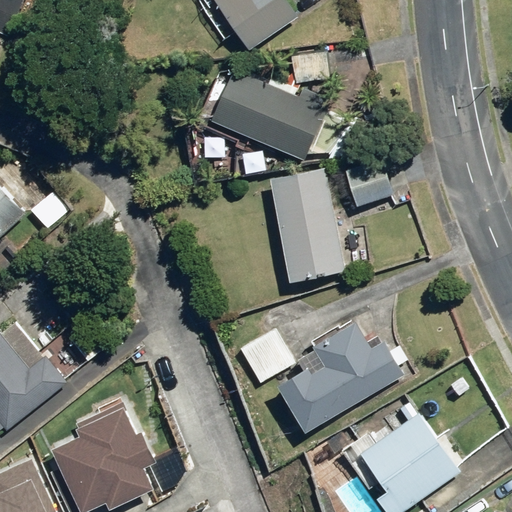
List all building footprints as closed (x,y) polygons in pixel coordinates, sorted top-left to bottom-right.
[(27,0),(0,0),(0,25),(12,32),(27,0)] [(297,0),(230,0),(259,43),(306,12),(297,0)] [(325,109),(239,69),(214,121),(300,162),(325,109)] [(392,153),(353,162),(361,202),(401,193),(392,153)] [(331,163),(279,174),(300,274),(352,264),(331,163)] [(0,171),(0,242),(36,209),(0,171)] [(74,205),(59,189),(38,208),(53,224),(74,205)] [(92,318),(70,335),(89,360),(111,342),(92,318)] [(282,382),(308,429),(402,376),(382,341),(371,348),(355,319),(316,341),(326,358),(282,382)] [(8,325),(0,331),(0,408),(12,425),(74,379),(54,352),(37,365),(8,325)] [(276,329),(242,349),(261,381),(295,361),(276,329)] [(138,435),(124,403),(75,425),(81,439),(55,452),(81,511),(84,511),(108,502),(111,509),(151,491),(141,470),(156,463),(142,433),(138,435)] [(401,511),(456,477),(418,418),(363,453),(390,494),(380,500),(387,511),(401,511)] [(0,511),(56,511),(32,459),(0,473),(0,511)]
